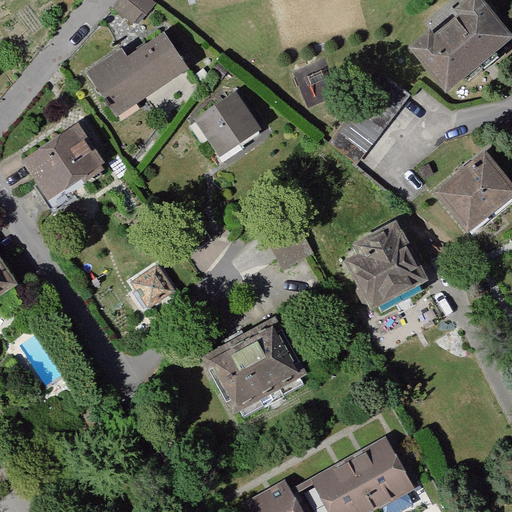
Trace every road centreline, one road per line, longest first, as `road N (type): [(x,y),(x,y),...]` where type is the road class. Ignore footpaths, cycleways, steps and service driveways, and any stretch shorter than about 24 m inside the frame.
road 1 (residential): [(0,190),(199,511)]
road 2 (residential): [(0,113),(87,0)]
